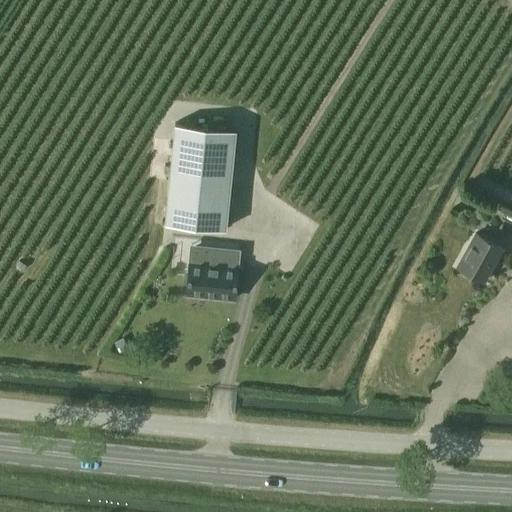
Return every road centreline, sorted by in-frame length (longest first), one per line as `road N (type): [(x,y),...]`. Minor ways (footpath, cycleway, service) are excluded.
road 1 (unclassified): [(511,450),(0,408)]
road 2 (primary): [(511,493),(0,452)]
